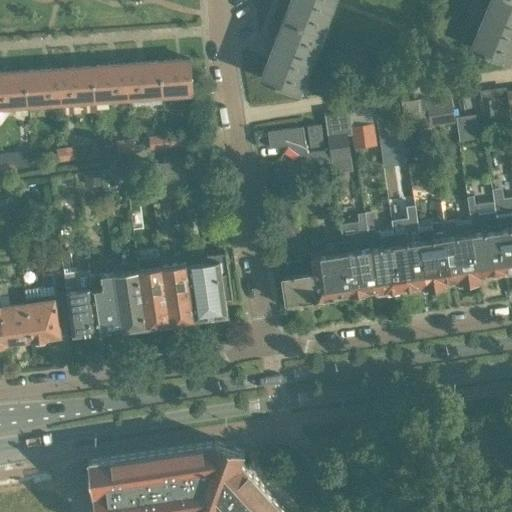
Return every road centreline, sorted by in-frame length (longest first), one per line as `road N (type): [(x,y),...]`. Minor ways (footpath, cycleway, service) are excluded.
road 1 (primary): [(0,445),(511,368)]
road 2 (primary): [(511,342),(0,417)]
road 3 (residential): [(266,344),(221,0)]
road 4 (residential): [(266,344),(224,359),(0,388)]
road 5 (residential): [(511,316),(310,346),(266,344)]
